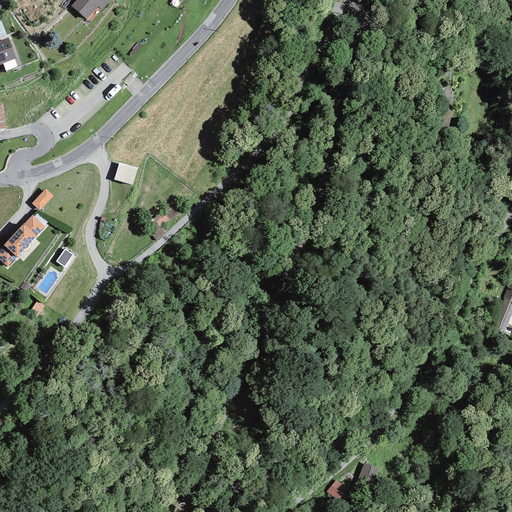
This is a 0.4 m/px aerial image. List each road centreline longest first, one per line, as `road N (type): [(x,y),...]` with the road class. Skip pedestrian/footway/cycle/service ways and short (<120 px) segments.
road 1 (track): [(102,273),(134,264),(239,167),(287,114),(337,8),(349,1),(363,10),(340,72),(317,194),(185,511)]
road 2 (track): [(282,511),(386,417),(511,210)]
road 3 (residential): [(93,144),(104,190),(90,232),(99,284),(0,408)]
road 4 (tertiary): [(228,0),(93,144)]
